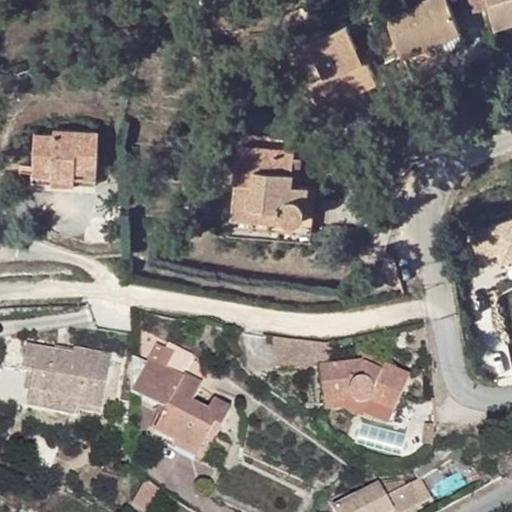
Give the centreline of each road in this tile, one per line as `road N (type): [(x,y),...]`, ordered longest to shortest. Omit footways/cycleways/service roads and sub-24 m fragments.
road 1 (residential): [(434,309),(315,328),(148,291),(0,281)]
road 2 (residential): [(434,309),(420,247),(434,178),(511,133)]
road 3 (residential): [(511,391),(482,395),(449,356),(434,309)]
